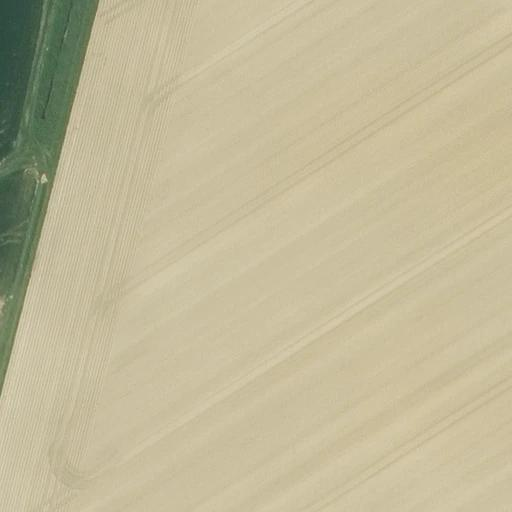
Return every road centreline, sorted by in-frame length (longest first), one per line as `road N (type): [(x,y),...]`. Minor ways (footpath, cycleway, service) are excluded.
road 1 (track): [(0,359),(90,0)]
road 2 (track): [(11,156),(49,0)]
